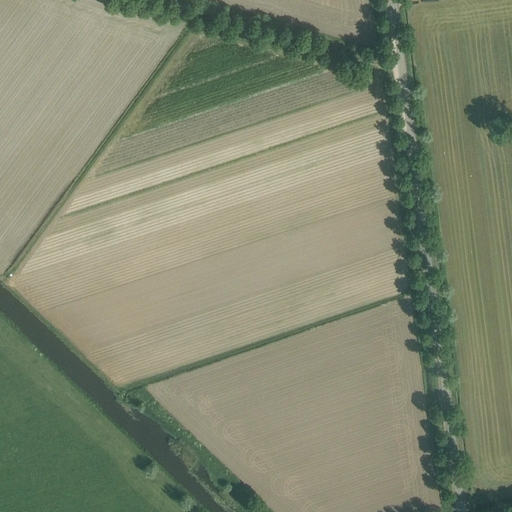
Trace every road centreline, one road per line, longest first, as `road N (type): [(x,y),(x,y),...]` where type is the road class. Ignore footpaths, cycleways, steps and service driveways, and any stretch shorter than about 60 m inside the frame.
road 1 (unclassified): [(462,511),(391,0)]
road 2 (track): [(401,68),(162,0)]
